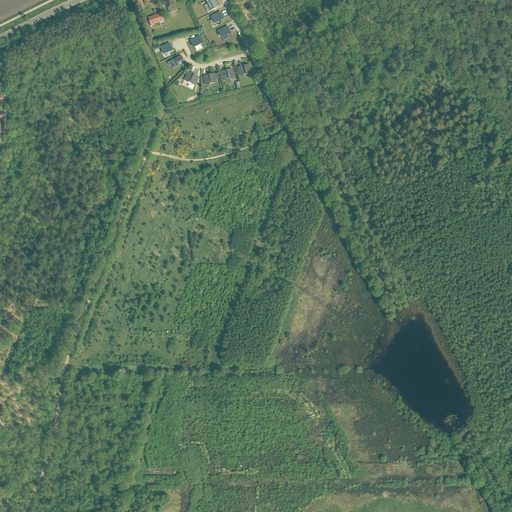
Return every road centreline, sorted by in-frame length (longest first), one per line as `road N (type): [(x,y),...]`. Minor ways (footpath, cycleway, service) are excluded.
road 1 (track): [(146,152),(205,159),(287,126),(291,108),(277,79),(351,42),(373,21),(329,0)]
road 2 (track): [(61,379),(146,152)]
road 3 (track): [(25,511),(50,455),(61,379)]
